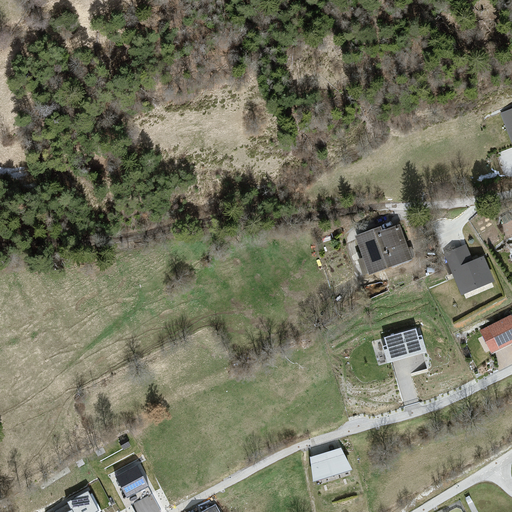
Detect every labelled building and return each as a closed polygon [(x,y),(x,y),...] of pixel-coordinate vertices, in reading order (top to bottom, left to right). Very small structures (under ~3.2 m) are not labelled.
[(511,110),(498,115),(511,151),(511,110)] [(395,227),(351,239),(368,279),(408,262),(395,227)] [(463,296),(493,283),(486,258),(473,263),(464,247),(443,254),(463,296)] [(490,358),(511,343),(511,323),(509,318),(478,333),(490,358)] [(417,326),(381,336),(383,344),(380,344),(385,366),(430,353),(424,332),(420,333),(417,326)] [(341,448),(310,457),(313,482),(352,470),(341,448)] [(128,496),(150,485),(139,463),(116,474),(128,496)] [(57,511),(101,511),(91,490),(55,506),(57,511)] [(220,511),(216,502),(196,511),(220,511)]
